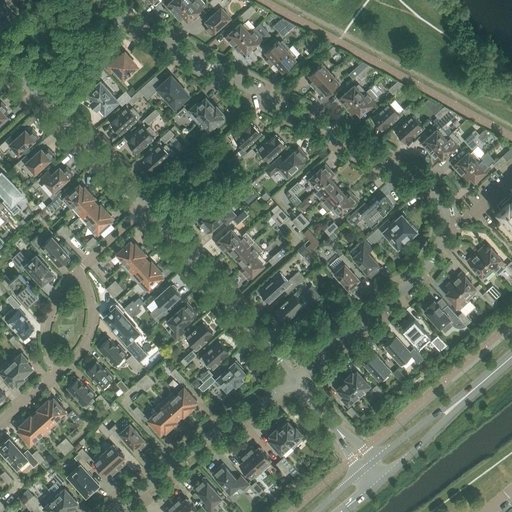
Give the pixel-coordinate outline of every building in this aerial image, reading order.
[(172,0),(167,5),(175,15),(192,0),(172,0)] [(202,0),(192,0),(175,15),(180,12),(188,21),(204,7),(202,5),(205,3),(202,0)] [(231,17),(223,9),(230,2),(228,0),(220,0),(213,6),(217,11),(206,21),(209,24),(206,28),(211,34),(212,34),(231,17)] [(0,4),(0,30),(11,20),(6,14),(8,13),(11,10),(5,3),(2,6),(0,4)] [(244,20),(256,10),(251,5),(240,16),(244,20)] [(278,31),(289,21),(282,18),(274,26),(278,31)] [(283,36),(296,25),(289,21),(278,31),(283,36)] [(234,47),(254,29),(254,28),(252,30),(245,22),(242,24),(241,23),(225,37),(234,47)] [(247,53),(262,38),(254,29),(234,47),(238,43),(247,53)] [(314,51),(325,41),(319,38),(310,46),(314,51)] [(269,55),(265,58),(271,65),(290,48),(283,40),(280,42),(278,40),(266,52),(269,55)] [(290,48),(271,65),(276,71),(280,67),(283,71),(296,60),(294,58),(297,56),(300,53),(293,45),(290,48)] [(328,58),(339,49),(333,46),(324,54),(328,58)] [(112,54),(102,63),(103,64),(111,73),(115,69),(123,78),(130,73),(132,72),(131,71),(137,66),(125,52),(123,54),(122,53),(118,48),(111,54),(112,54)] [(357,74),(368,65),(362,61),(353,70),(357,74)] [(314,87),(331,73),(322,63),(309,74),(312,78),(309,81),(314,87)] [(361,79),(374,68),(368,65),(357,74),(361,79)] [(329,92),(339,82),(331,73),(314,87),(320,94),(324,90),(327,94),(329,92)] [(175,107),(189,95),(183,88),(184,88),(178,81),(177,82),(171,75),(163,83),(155,75),(139,90),(144,94),(148,99),(159,89),(175,107)] [(118,98),(102,80),(88,92),(94,99),(91,101),(97,108),(100,105),(105,112),(117,102),(121,106),(128,100),(131,97),(126,91),(118,98)] [(393,94),(404,84),(398,81),(389,89),(393,94)] [(348,109),(370,88),(366,92),(359,84),(356,86),(355,85),(339,99),(348,109)] [(362,113),(376,101),(375,99),(377,97),(370,88),(348,109),(352,105),(360,115),(362,113)] [(132,105),(144,94),(139,90),(131,97),(128,100),(132,105)] [(197,102),(190,108),(193,112),(191,114),(198,123),(217,106),(216,105),(215,107),(208,99),(207,100),(205,98),(199,103),(197,102)] [(406,115),(416,107),(411,102),(402,110),(406,115)] [(383,129),(400,113),(390,103),(373,118),(374,120),(373,121),(376,125),(377,124),(382,129),(383,129)] [(217,106),(198,123),(201,120),(210,130),(211,129),(214,132),(227,120),(222,115),(221,114),(223,113),(217,106)] [(439,119),(450,109),(444,106),(435,114),(439,119)] [(120,134),(141,116),(133,107),(130,109),(128,107),(111,123),(120,134)] [(179,119),(188,111),(184,107),(175,115),(179,119)] [(148,124),(160,113),(156,109),(144,119),(148,124)] [(443,123),(456,112),(450,109),(439,119),(443,123)] [(406,142),(423,126),(413,115),(396,131),(397,133),(396,133),(400,138),(401,137),(405,142),(405,141),(406,142)] [(244,149),(261,133),(252,123),(251,123),(234,138),(244,149)] [(137,152),(157,134),(149,126),(147,128),(145,126),(128,142),(132,147),(131,148),(135,152),(136,151),(137,152)] [(430,153),(452,132),(448,136),(441,128),(439,130),(437,129),(422,143),(430,153)] [(165,142),(174,134),(170,129),(161,138),(165,142)] [(19,154),(38,137),(33,130),(29,134),(26,130),(15,140),(11,136),(0,145),(0,146),(4,152),(12,145),(19,154)] [(468,144),(477,136),(479,134),(475,130),(464,140),(468,144)] [(202,144),(211,136),(207,131),(198,140),(202,144)] [(443,159),(459,145),(457,143),(460,141),(452,132),(430,153),(431,153),(435,149),(443,159)] [(268,160),(286,145),(276,134),(276,135),(276,134),(259,150),(268,160)] [(222,148),(231,140),(227,135),(218,144),(222,148)] [(472,149),(481,141),(477,136),(468,144),(472,149)] [(154,171),(174,153),(166,144),(163,146),(162,145),(145,160),(145,161),(149,165),(148,166),(152,170),(153,170),(154,171)] [(247,161),(256,153),(252,148),(243,156),(247,161)] [(280,157),(265,170),(270,176),(276,171),(278,168),(286,177),(308,158),(299,148),(298,148),(284,161),(280,157)] [(32,176),(54,156),(48,149),(45,152),(42,149),(31,159),(26,155),(15,165),(19,169),(23,166),(32,176)] [(462,175),(484,155),(480,158),(473,151),(470,153),(469,152),(453,166),(462,175)] [(475,181),(490,167),(489,166),(492,163),(484,155),(462,175),(462,176),(466,172),(475,181)] [(497,169),(507,161),(502,156),(493,164),(497,169)] [(314,191),(334,174),(325,164),(310,178),(311,180),(308,182),(315,190),(314,191)] [(50,194),(73,174),(67,168),(63,171),(60,167),(49,177),(45,173),(35,182),(39,186),(41,185),(50,194)] [(22,194),(2,172),(0,173),(0,191),(6,199),(3,202),(14,215),(20,210),(13,203),(22,194)] [(319,203),(338,186),(330,178),(334,174),(314,191),(322,200),(319,202),(319,203)] [(293,195),(302,186),(298,182),(289,190),(293,195)] [(71,208),(90,191),(85,186),(83,187),(80,184),(65,198),(66,199),(65,200),(71,208)] [(327,212),(350,191),(345,195),(338,186),(319,203),(327,212)] [(81,216),(96,202),(93,199),(95,197),(90,191),(71,208),(72,208),(73,207),(81,216)] [(266,191),(261,196),(266,201),(271,196),(266,191)] [(342,215),(358,201),(350,191),(327,212),(328,212),(332,208),(339,216),(341,213),(342,215)] [(51,210),(63,200),(58,196),(47,206),(51,210)] [(384,213),(392,206),(391,205),(392,204),(387,198),(386,198),(384,197),(372,208),(370,206),(368,208),(365,203),(365,202),(346,219),(352,226),(363,216),(372,226),(385,215),(384,213)] [(511,241),(511,200),(510,202),(509,201),(491,218),(511,241)] [(219,205),(199,223),(208,233),(223,219),(227,224),(236,216),(229,207),(223,201),(219,205)] [(12,213),(2,202),(0,204),(0,211),(1,210),(8,217),(12,213)] [(88,226),(106,209),(101,204),(99,205),(96,202),(81,216),(89,224),(87,226),(88,226)] [(276,221),(285,213),(281,208),(272,216),(276,221)] [(97,234),(113,220),(109,216),(111,215),(106,209),(88,226),(94,234),(96,232),(97,234)] [(237,224),(249,214),(244,209),(233,220),(237,224)] [(296,225),(305,217),(301,212),(292,221),(296,225)] [(280,225),(289,217),(285,213),(276,221),(280,225)] [(300,230),(309,222),(305,217),(296,225),(300,230)] [(412,235),(418,229),(412,223),(411,224),(405,218),(399,223),(397,220),(398,219),(397,219),(387,228),(383,223),(365,240),(370,246),(386,232),(393,240),(397,237),(402,244),(406,240),(408,242),(413,237),(412,235)] [(329,235),(338,226),(334,222),(325,230),(329,235)] [(60,236),(69,228),(65,224),(56,232),(60,236)] [(225,252),(247,232),(246,231),(242,235),(236,227),(233,230),(232,228),(216,242),(225,252)] [(64,241),(73,233),(69,228),(60,236),(64,241)] [(315,235),(309,228),(303,233),(309,240),(315,235)] [(236,257),(255,241),(247,232),(225,252),(229,248),(236,257)] [(62,246),(53,236),(46,242),(38,234),(30,241),(41,253),(45,249),(52,257),(55,255),(56,257),(55,258),(60,263),(69,254),(71,252),(64,244),(62,246)] [(289,241),(288,237),(285,235),(282,235),(280,237),(279,241),(282,243),(285,244),(289,241)] [(88,250),(97,241),(93,237),(84,245),(88,250)] [(381,267),(368,253),(368,252),(373,248),(370,246),(365,240),(364,239),(356,247),(360,251),(354,257),(371,276),(381,267)] [(122,265),(141,248),(136,242),(134,244),(131,240),(117,253),(125,262),(122,264),(122,265)] [(240,270),(263,250),(255,241),(236,257),(244,266),(240,269),(240,270)] [(505,263),(491,247),(481,256),(478,252),(477,252),(498,274),(506,267),(503,264),(505,263)] [(130,274),(147,258),(144,255),(146,254),(141,248),(122,265),(130,274)] [(273,264),(285,254),(280,249),(269,260),(273,264)] [(264,265),(263,263),(266,261),(259,254),(263,250),(240,270),(249,279),(264,265)] [(53,274),(37,255),(30,262),(20,251),(12,258),(23,270),(27,266),(32,272),(33,271),(36,274),(35,275),(44,285),(50,280),(49,278),(53,274)] [(498,274),(477,252),(468,261),(482,276),(483,275),(486,278),(494,270),(497,275),(498,274)] [(103,266),(112,258),(108,253),(99,262),(103,266)] [(339,257),(330,265),(333,268),(332,269),(352,292),(359,286),(355,282),(359,279),(349,268),(353,264),(343,253),(339,257)] [(138,283),(157,266),(152,260),(150,262),(147,258),(130,274),(131,274),(133,271),(141,280),(138,282),(138,283)] [(148,291),(164,277),(160,273),(162,271),(157,266),(138,283),(145,290),(147,289),(148,291)] [(288,292),(304,277),(298,270),(288,280),(281,272),(260,291),(261,293),(261,295),(263,298),(265,298),(269,302),(284,288),(288,292)] [(452,281),(455,285),(456,285),(468,299),(469,299),(477,292),(474,289),(476,288),(462,272),(452,281)] [(39,295),(21,274),(12,282),(5,275),(0,279),(0,281),(9,291),(13,288),(28,305),(30,303),(39,295)] [(119,285),(115,280),(106,288),(110,293),(119,285)] [(115,297),(124,289),(119,285),(110,293),(115,297)] [(166,308),(180,295),(176,291),(177,288),(174,285),(171,285),(170,285),(156,298),(161,303),(150,313),(158,322),(169,312),(166,308)] [(294,294),(275,311),(285,321),(292,315),(300,308),(304,312),(322,296),(312,285),(304,292),(305,294),(301,297),(297,292),(294,294)] [(446,293),(460,309),(462,312),(463,311),(466,315),(476,306),(470,300),(469,299),(468,299),(456,285),(455,285),(446,293)] [(496,299),(501,294),(493,285),(487,290),(496,299)] [(496,299),(487,290),(482,295),(490,304),(496,299)] [(34,328),(17,309),(21,305),(11,295),(6,299),(14,307),(3,317),(6,321),(8,320),(23,338),(25,337),(26,338),(30,334),(29,333),(34,329),(34,328)] [(133,301),(124,308),(130,314),(139,306),(143,302),(139,298),(134,302),(133,301)] [(458,316),(448,304),(443,308),(439,304),(439,305),(436,302),(434,300),(429,305),(430,306),(425,310),(440,327),(441,327),(448,320),(453,325),(455,326),(457,327),(459,328),(462,328),(464,327),(466,326),(467,326),(466,325),(458,316)] [(111,312),(106,317),(113,325),(113,326),(118,330),(122,335),(118,338),(132,354),(139,362),(144,358),(133,345),(143,336),(136,329),(122,313),(124,311),(118,305),(118,304),(116,303),(114,303),(112,304),(111,305),(110,307),(110,309),(110,310),(111,312)] [(182,326),(197,313),(187,303),(168,321),(173,327),(169,331),(176,339),(186,331),(182,326)] [(466,315),(463,311),(462,312),(458,316),(466,325),(471,321),(466,315)] [(431,337),(415,319),(404,329),(420,347),(431,337)] [(196,348),(213,332),(204,321),(186,337),(196,348)] [(22,344),(14,335),(9,339),(18,348),(22,344)] [(447,345),(438,335),(431,341),(440,351),(447,345)] [(410,352),(396,337),(385,347),(401,364),(411,355),(418,364),(424,359),(414,348),(410,352)] [(125,355),(110,338),(109,338),(99,347),(115,365),(125,355)] [(212,367),(229,352),(229,351),(220,341),(200,359),(208,367),(210,365),(212,367)] [(185,365),(197,355),(193,350),(181,360),(185,365)] [(32,367),(27,361),(28,359),(22,352),(11,362),(24,377),(31,370),(30,369),(32,367)] [(390,369),(376,353),(373,356),(372,355),(367,359),(368,361),(365,363),(379,379),(390,369)] [(139,362),(132,354),(126,360),(136,371),(142,366),(139,362)] [(25,378),(24,377),(11,362),(8,359),(8,360),(0,366),(0,367),(2,370),(0,371),(12,385),(14,383),(15,384),(16,383),(18,385),(25,378)] [(113,378),(97,361),(97,362),(97,361),(86,371),(102,388),(113,378)] [(241,377),(245,373),(241,369),(242,368),(236,361),(217,378),(227,390),(234,383),(236,385),(243,379),(241,377)] [(186,379),(178,371),(175,368),(171,372),(181,383),(186,379)] [(406,378),(398,368),(393,372),(401,382),(406,378)] [(203,382),(211,375),(213,374),(209,369),(199,378),(203,382)] [(370,385),(358,371),(356,373),(355,372),(354,373),(353,371),(346,378),(360,394),(370,385)] [(142,385),(151,377),(147,373),(138,381),(142,385)] [(203,391),(216,380),(211,375),(203,382),(199,386),(203,391)] [(155,382),(151,377),(142,385),(146,390),(155,382)] [(427,380),(424,377),(416,384),(419,388),(427,380)] [(94,395),(79,378),(78,378),(73,382),(72,381),(68,385),(69,386),(68,387),(86,407),(95,399),(92,397),(94,395)] [(360,394),(346,378),(345,378),(347,380),(339,386),(340,387),(338,389),(344,396),(342,397),(349,404),(360,394)] [(130,388),(121,379),(117,383),(125,392),(130,388)] [(385,393),(377,384),(372,388),(381,397),(385,393)] [(197,401),(183,385),(182,386),(180,385),(173,392),(190,410),(195,405),(194,404),(197,401)] [(190,410),(173,392),(164,400),(179,417),(182,414),(184,415),(190,410)] [(111,405),(101,394),(96,398),(106,409),(111,405)] [(67,411),(54,397),(50,400),(49,398),(44,403),(58,419),(67,411)] [(58,419),(44,403),(43,404),(39,399),(43,404),(38,409),(39,410),(36,413),(49,427),(58,419)] [(179,417),(164,400),(155,408),(172,426),(177,421),(176,420),(179,417)] [(146,415),(138,405),(133,410),(141,419),(146,415)] [(359,416),(351,406),(347,411),(355,420),(359,416)] [(172,426),(155,408),(157,411),(148,419),(161,433),(165,430),(166,432),(172,426)] [(81,419),(73,410),(68,414),(77,423),(81,419)] [(49,427),(36,413),(33,416),(31,415),(26,419),(40,435),(49,427)] [(40,435),(26,419),(20,425),(21,426),(18,430),(31,444),(40,435)] [(147,443),(130,424),(122,431),(115,424),(109,430),(102,422),(97,426),(108,437),(112,433),(119,441),(124,437),(134,448),(137,445),(141,449),(147,443)] [(299,437),(303,434),(296,427),(295,428),(289,422),(287,424),(286,423),(278,430),(294,447),(302,440),(299,437)] [(294,447),(278,430),(277,428),(270,435),(271,436),(270,437),(271,438),(269,440),(281,453),(291,445),(293,447),(294,447)] [(320,441),(312,432),(307,436),(315,445),(320,441)] [(62,450),(71,441),(67,437),(57,445),(62,450)] [(24,454),(10,438),(5,442),(4,442),(0,445),(0,447),(0,446),(0,448),(18,468),(28,459),(34,465),(39,461),(28,450),(24,454)] [(75,446),(71,441),(62,450),(66,454),(75,446)] [(125,456),(114,444),(104,452),(119,468),(125,463),(121,459),(125,456)] [(271,459),(259,446),(256,450),(252,446),(247,451),(264,470),(271,463),(269,460),(271,459)] [(91,457),(82,448),(78,452),(79,453),(86,461),(91,457)] [(46,458),(37,449),(33,453),(41,463),(46,458)] [(119,468),(104,452),(102,449),(94,457),(96,460),(94,461),(106,474),(109,470),(112,474),(119,468)] [(264,470),(247,451),(240,457),(244,461),(240,464),(251,476),(253,475),(255,478),(264,470)] [(99,484),(87,471),(92,467),(86,461),(79,453),(75,457),(81,464),(68,475),(87,496),(90,492),(91,494),(97,489),(96,487),(99,484)] [(293,466),(284,456),(280,460),(288,470),(293,466)] [(290,472),(288,470),(280,460),(276,464),(286,475),(290,472)] [(237,479),(223,464),(213,473),(231,493),(237,487),(241,492),(249,484),(241,475),(237,479)] [(14,480),(5,470),(1,474),(9,484),(14,480)] [(67,481),(57,470),(52,474),(62,485),(67,481)] [(221,497),(204,478),(194,487),(207,502),(203,505),(209,511),(213,511),(220,507),(216,502),(221,497)] [(264,490),(256,481),(251,485),(259,494),(264,490)] [(77,501),(65,488),(64,489),(62,486),(53,494),(68,511),(70,511),(77,506),(75,505),(76,504),(75,503),(77,501)] [(37,508),(42,503),(34,494),(29,499),(37,508)] [(67,511),(68,511),(53,494),(45,501),(48,503),(44,507),(47,511),(67,511)] [(198,510),(192,504),(187,498),(183,501),(180,497),(174,503),(181,511),(196,511),(198,510)] [(37,508),(29,499),(25,502),(33,511),(37,508)] [(259,510),(265,504),(260,499),(254,505),(259,510)] [(181,511),(174,503),(168,508),(170,511),(181,511)]
